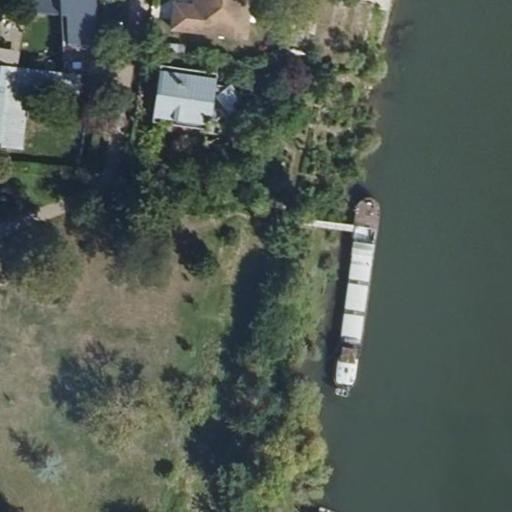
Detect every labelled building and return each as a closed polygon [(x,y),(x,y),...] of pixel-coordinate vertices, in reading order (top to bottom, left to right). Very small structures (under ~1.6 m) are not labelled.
[(66,45),(95,46),(99,0),(32,0),(33,10),(65,13),(66,45)] [(193,0),(193,7),(174,5),(171,35),(242,44),(247,0),(193,0)] [(0,52),(14,54),(19,15),(2,13),(0,27),(0,52)] [(64,75),(84,75),(95,46),(66,45),(64,75)] [(226,136),(228,115),(246,105),(234,85),(231,86),(214,85),(215,76),(160,69),(154,121),(226,136)] [(27,93),(29,73),(0,70),(0,150),(21,153),(27,93)] [(64,75),(29,73),(27,93),(81,99),(84,75),(64,75)] [(356,383),(379,202),(377,197),(370,192),(362,193),(353,199),(350,226),(330,380),(337,386),(348,388),(356,383)] [(156,225),(132,221),(128,245),(152,249),(156,225)]
